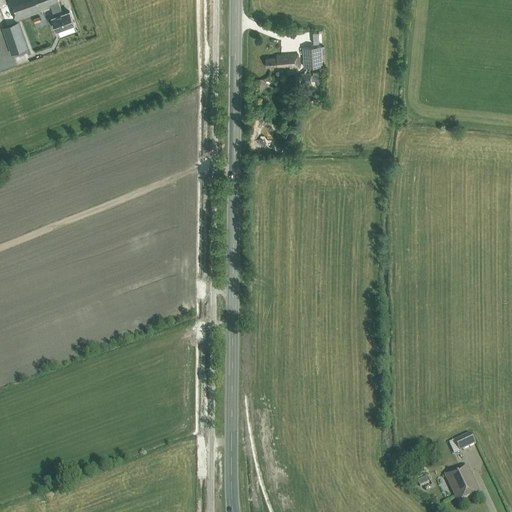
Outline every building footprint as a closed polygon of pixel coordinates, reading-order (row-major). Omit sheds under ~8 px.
[(35,51),(30,38),(35,37),(32,28),(27,30),(22,18),(51,8),(54,16),(52,17),(57,30),(74,24),(70,11),(63,14),(58,1),(60,0),(59,0),(8,0),(11,5),(1,9),(8,26),(3,28),(14,58),(35,51)] [(321,46),(303,47),(304,67),(322,65),(321,46)] [(270,69),(298,67),(297,54),(277,56),(277,58),(266,59),(267,67),(270,67),(270,69)] [(311,73),(300,73),(301,82),(311,82),(311,80),(315,80),(315,83),(319,83),(319,73),(313,73),(313,76),(311,76),(311,73)] [(315,89),(302,90),(303,99),(315,99),(315,89)] [(471,433),(454,441),(460,452),(476,444),(471,433)] [(424,466),(421,460),(410,465),(413,472),(424,466)] [(458,503),(479,492),(467,466),(460,469),(460,468),(445,475),(458,503)] [(420,487),(429,483),(427,478),(418,482),(420,487)]
